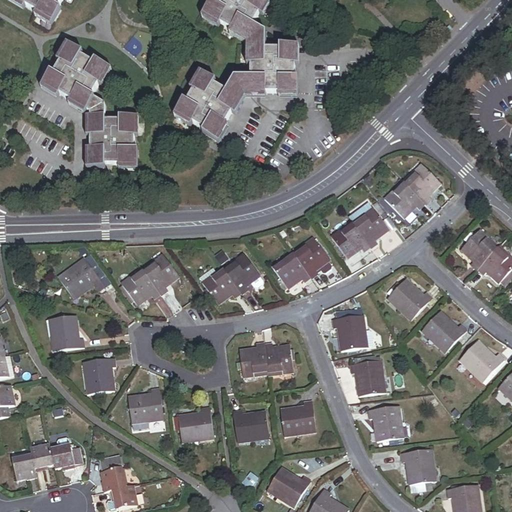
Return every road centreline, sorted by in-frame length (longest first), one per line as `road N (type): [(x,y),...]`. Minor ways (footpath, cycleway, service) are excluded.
road 1 (secondary): [(189,224),(290,204),(352,164),(405,109)]
road 2 (residential): [(404,511),(357,453),(303,312)]
road 3 (secondary): [(189,224),(0,229)]
road 4 (residential): [(218,333),(218,379),(202,382),(147,356),(145,333)]
road 5 (residential): [(511,335),(412,251)]
road 6 (residential): [(412,251),(303,312)]
